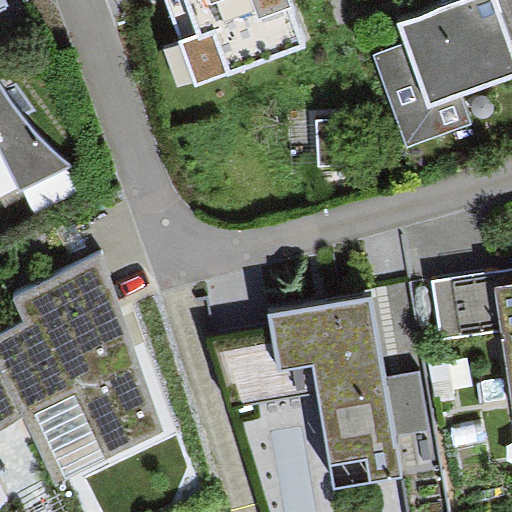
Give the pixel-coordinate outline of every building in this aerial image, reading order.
[(0,0),(0,144),(20,186),(73,159),(39,127),(15,97),(0,73),(0,4),(9,0),(0,0)] [(172,0),(197,71),(310,31),(299,0),(172,0)] [(416,0),(397,7),(408,36),(376,47),(409,140),(473,117),(462,87),(511,69),(511,25),(503,0),(416,0)] [(511,0),(503,0),(511,25),(511,0)] [(24,309),(0,320),(0,421),(27,411),(58,474),(164,422),(103,245),(13,286),(24,309)] [(511,269),(435,281),(444,343),(506,333),(511,372),(511,269)] [(373,292),(270,309),(274,330),(210,342),(231,414),(322,399),(336,486),(406,475),(373,292)]
